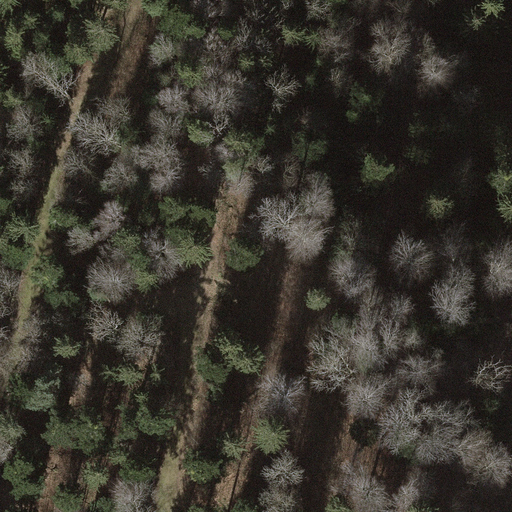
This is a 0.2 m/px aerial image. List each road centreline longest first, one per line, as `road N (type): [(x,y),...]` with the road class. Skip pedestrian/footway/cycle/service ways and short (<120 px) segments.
road 1 (track): [(0,413),(73,133),(126,25)]
road 2 (track): [(172,511),(200,278)]
